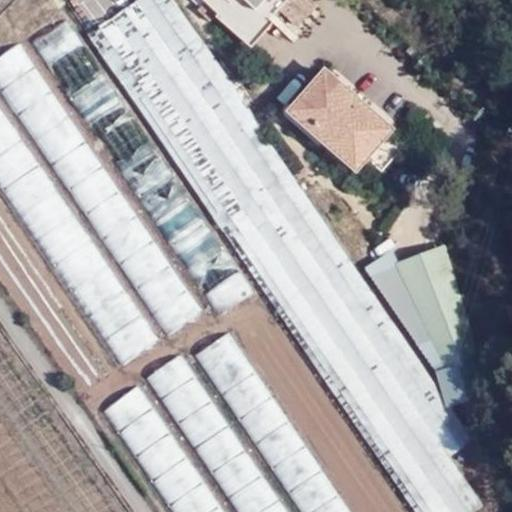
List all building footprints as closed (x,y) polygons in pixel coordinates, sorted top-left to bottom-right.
[(416,511),(469,511),(482,503),(451,455),(473,439),(177,0),(142,0),(89,33),(416,511)] [(202,0),(249,43),(284,0),(202,0)] [(220,312),(253,289),(69,20),(36,43),(220,312)] [(204,304),(16,36),(0,46),(0,87),(169,330),(204,304)] [(356,166),(389,128),(323,72),(289,111),(356,166)] [(0,109),(0,183),(125,363),(160,339),(0,109)] [(469,330),(444,241),(372,275),(418,342),(431,338),(446,371),(476,358),(469,330)] [(354,511),(231,330),(194,355),(301,511),(354,511)] [(287,511),(181,354),(145,378),(235,511),(287,511)] [(223,511),(138,387),(103,411),(172,511),(223,511)]
